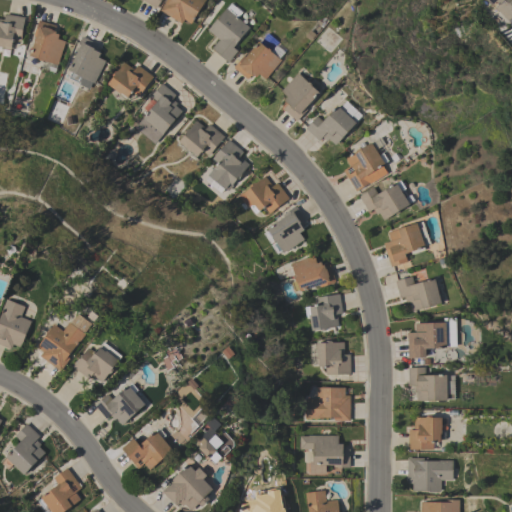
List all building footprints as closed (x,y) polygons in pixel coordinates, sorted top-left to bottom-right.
[(161,0),(156,8),(142,0),(161,0)] [(206,0),(191,23),(184,19),(181,24),(160,10),(166,0),(206,0)] [(511,0),(511,18),(508,21),(487,0),(511,0)] [(233,48),(237,51),(228,62),(212,49),(219,40),(208,31),(226,8),(226,9),(231,3),(242,12),(237,18),(249,28),(233,48)] [(25,17),(20,42),(15,41),(14,43),(12,43),(11,52),(2,50),(2,47),(0,46),(0,19),(5,20),(5,14),(25,17)] [(58,65),(44,60),(43,62),(39,60),(39,59),(29,56),(36,36),(34,36),(39,20),(56,26),(54,31),(56,32),(56,34),(59,35),(58,39),(65,41),(58,65)] [(82,36),(98,44),(95,50),(100,53),(98,58),(105,61),(94,84),(82,77),(80,81),(69,76),(71,72),(68,70),(78,52),(75,50),(82,36)] [(265,79),(259,74),(256,78),(254,76),(252,77),(251,75),(247,79),(233,68),(244,55),(246,57),(259,41),(281,60),(265,79)] [(153,77),(138,97),(132,92),(125,101),(118,95),(119,93),(108,84),(113,77),(113,75),(115,71),(117,71),(124,62),(133,70),(137,65),(153,77)] [(297,73),(311,85),(314,82),(320,88),(317,92),(319,93),(306,108),(307,109),(296,121),(283,109),(287,104),(283,100),(287,97),(281,91),(297,73)] [(175,95),(172,99),(177,103),(175,106),(183,112),(163,135),(151,125),(148,128),(140,122),(157,102),(151,96),(162,83),(175,95)] [(305,129),(316,116),(322,121),(337,105),(355,122),(348,130),(348,132),(345,136),(343,136),(335,145),(328,139),(326,141),(322,137),(318,140),(305,129)] [(208,155),(202,150),(198,155),(191,150),(191,151),(178,141),(184,134),(184,132),(187,129),(189,129),(196,120),(205,128),(209,124),(224,136),(208,155)] [(228,139),(243,152),(239,156),(248,164),(241,173),(242,175),(239,179),(236,179),(232,184),(233,185),(227,192),(207,175),(214,167),(215,168),(218,164),(212,158),(228,139)] [(386,173),(371,183),(370,182),(356,191),(343,170),(350,165),(346,158),(371,142),(375,150),(381,146),(385,151),(383,153),(388,161),(381,165),(386,173)] [(269,213),(264,206),(255,213),(249,206),(247,208),(238,196),(244,191),(244,192),(250,187),(250,185),(254,182),(256,183),(265,176),(272,186),(277,183),(289,198),(269,213)] [(409,204),(400,209),(399,212),(395,214),(393,214),(383,220),(379,213),(376,214),(373,209),(368,212),(359,196),(373,187),(377,194),(396,182),(409,204)] [(283,252),(275,241),(274,241),(271,238),(271,236),(266,228),(283,217),(282,215),(296,206),(305,221),(300,225),(303,230),(299,232),(303,239),(283,252)] [(430,244),(423,246),(424,250),(411,254),(410,252),(404,254),(407,261),(390,267),(383,243),(390,241),(387,232),(416,222),(417,223),(422,221),(430,244)] [(314,255),(316,263),(320,262),(322,265),(323,264),(324,266),(329,264),(335,282),(319,287),(319,285),(306,289),(306,288),(303,289),(303,290),(300,291),(299,290),(294,291),(291,282),(295,281),(294,277),(290,264),(314,255)] [(440,303),(429,306),(429,307),(424,309),(423,308),(411,311),(409,302),(406,303),(404,297),(399,298),(395,281),(411,276),(413,284),(434,278),(440,303)] [(339,294),(342,313),(336,314),(338,326),(327,328),(326,330),(321,331),(319,329),(311,330),(309,316),(306,316),(305,307),(315,306),(314,298),(339,294)] [(0,344),(0,314),(1,312),(6,299),(24,306),(20,317),(31,321),(29,325),(30,325),(27,333),(26,332),(20,347),(13,344),(11,349),(0,344)] [(39,356),(43,352),(37,347),(53,324),(62,331),(69,322),(70,323),(77,313),(91,323),(84,333),(85,334),(78,343),(77,342),(67,357),(69,358),(60,371),(39,356)] [(446,348),(425,348),(425,357),(407,358),(407,332),(415,332),(415,323),(445,322),(446,348)] [(350,374),(325,375),(325,366),(318,366),(318,359),(316,359),(316,343),(325,342),(326,341),(331,340),(332,342),(343,342),(344,354),(349,354),(350,374)] [(92,375),(88,379),(73,367),(88,347),(95,353),(101,344),(108,349),(106,352),(118,361),(113,368),(113,370),(111,373),(108,373),(101,382),(92,375)] [(447,400),(435,400),(435,402),(429,402),(429,400),(416,401),(416,392),(413,392),(413,385),(407,386),(407,367),(424,367),(425,375),(446,375),(447,400)] [(94,405),(106,394),(111,399),(128,385),(128,386),(131,383),(137,390),(134,393),(144,405),(136,412),(136,413),(132,417),(131,417),(122,425),(116,418),(114,420),(109,415),(106,419),(94,405)] [(349,421),(334,421),(334,418),(319,418),(305,418),(305,399),(316,399),(316,387),(321,387),(321,386),(328,386),(328,387),(344,387),(344,395),(349,395),(349,421)] [(407,449),(408,430),(413,430),(414,417),(425,417),(427,416),(431,416),(432,418),(441,418),(441,434),(440,434),(440,441),(434,441),(434,447),(433,447),(433,450),(407,449)] [(39,436),(36,440),(40,444),(38,446),(45,453),(24,475),(5,457),(20,441),(14,436),(26,424),(39,436)] [(133,438),(139,445),(156,431),(159,428),(165,435),(162,438),(172,450),(164,457),(164,459),(160,462),(159,461),(149,470),(144,464),(138,469),(133,463),(133,462),(121,448),(133,438)] [(222,442),(215,449),(216,450),(208,459),(198,448),(194,444),(202,437),(205,440),(206,440),(207,441),(214,434),(222,442)] [(338,436),(338,444),(342,444),(342,452),(343,452),(343,449),(349,450),(349,467),(333,467),(333,465),(325,465),(325,473),(309,473),(309,462),(313,462),(313,454),(311,454),(312,449),(299,449),(299,436),(308,436),(308,435),(338,436)] [(452,480),(440,480),(440,491),(436,491),(436,492),(428,492),(428,491),(412,491),(412,483),(407,483),(406,458),(423,458),(423,461),(439,461),(439,460),(452,460),(452,480)] [(202,507),(198,503),(191,511),(184,504),(182,506),(179,503),(176,506),(161,491),(167,486),(168,487),(172,483),(170,481),(188,464),(195,471),(198,467),(207,475),(203,479),(213,489),(206,496),(209,499),(202,507)] [(81,488),(75,493),(80,500),(70,507),(70,508),(66,511),(65,511),(63,511),(51,511),(46,506),(43,508),(37,501),(41,498),(58,485),(53,478),(66,468),(81,488)] [(307,511),(307,507),(306,507),(304,493),(324,490),(326,501),(337,500),(337,504),(338,504),(339,511),(307,511)] [(281,491),(284,511),(253,511),(250,497),(281,491)] [(420,511),(420,502),(445,502),(445,500),(458,500),(458,511),(420,511)]
